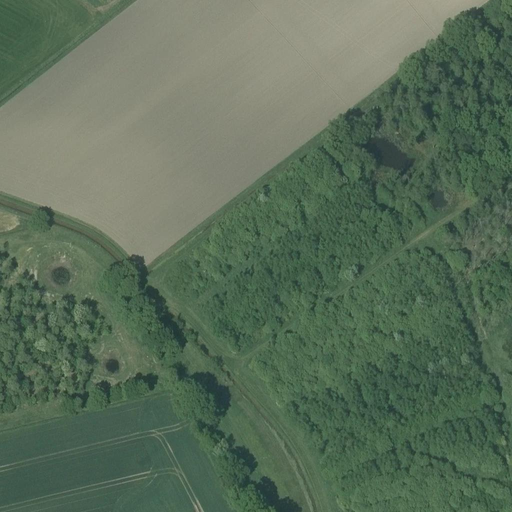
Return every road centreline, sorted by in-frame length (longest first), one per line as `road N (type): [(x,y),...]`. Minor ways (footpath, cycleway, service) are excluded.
road 1 (track): [(327,139),(431,229),(460,281),(511,423)]
road 2 (track): [(511,188),(431,229),(229,365)]
road 3 (track): [(322,511),(285,430),(169,299)]
road 4 (track): [(150,285),(327,139)]
road 5 (track): [(327,139),(499,0)]
road 6 (track): [(69,240),(102,261),(140,323),(169,299)]
